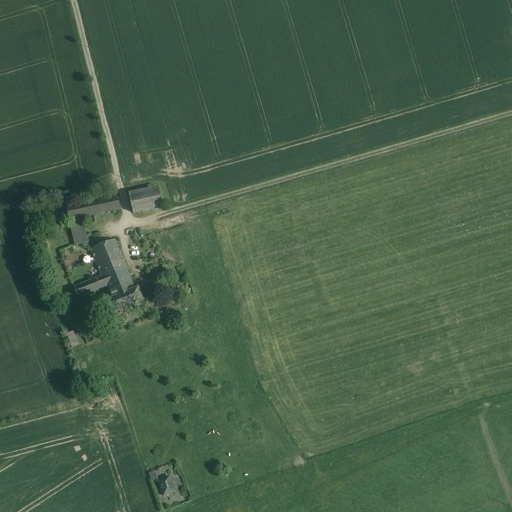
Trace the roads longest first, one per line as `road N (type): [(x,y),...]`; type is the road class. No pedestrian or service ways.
road 1 (track): [(129,225),(511,113)]
road 2 (unclassified): [(77,0),(129,225)]
